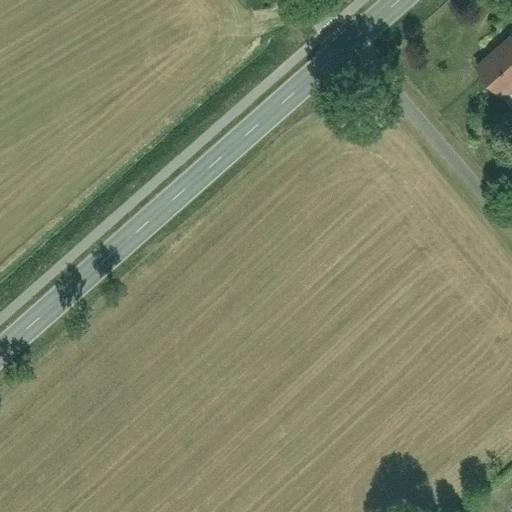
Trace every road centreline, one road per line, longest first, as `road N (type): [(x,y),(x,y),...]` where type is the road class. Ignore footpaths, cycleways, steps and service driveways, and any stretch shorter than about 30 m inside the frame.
road 1 (tertiary): [(0,352),(341,48)]
road 2 (unclassified): [(341,48),(511,236)]
